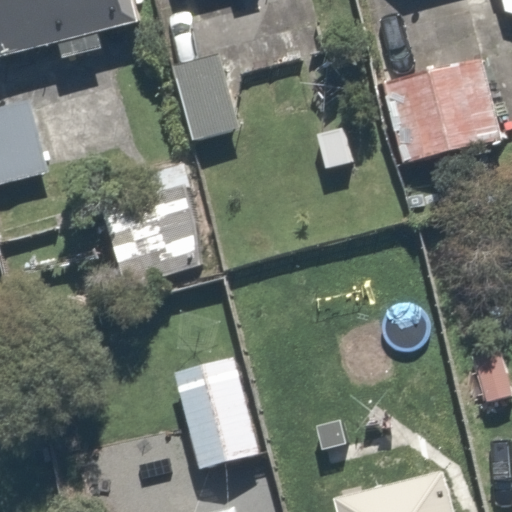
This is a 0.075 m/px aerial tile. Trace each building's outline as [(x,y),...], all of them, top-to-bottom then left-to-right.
[(130,0),(0,0),(0,70),(1,74),(140,31),(130,0)] [(511,0),(503,0),(504,24),(511,23),(511,0)] [(230,60),(174,74),(194,155),(251,141),(230,60)] [(511,134),(493,60),(382,88),(405,176),(511,148),(511,134)] [(0,176),(50,163),(33,103),(0,112),(0,176)] [(321,173),(310,136),(265,150),(277,187),(321,173)] [(163,203),(152,206),(173,263),(215,248),(183,158),(151,170),(163,203)] [(121,172),(81,196),(123,269),(164,245),(121,172)] [(238,350),(173,369),(204,478),(269,460),(238,350)] [(458,511),(446,470),(335,501),(337,511),(458,511)]
